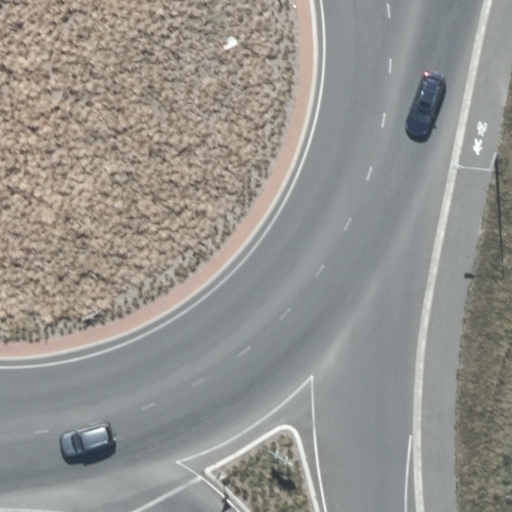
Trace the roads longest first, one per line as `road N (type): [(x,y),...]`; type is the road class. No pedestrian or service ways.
road 1 (trunk): [(354,169),(321,244),(270,303),(206,356),(132,393),(51,414)]
road 2 (tertiary): [(354,169),(354,287),(372,511)]
road 3 (tertiary): [(178,511),(51,414)]
road 4 (trunk): [(376,34),(373,94),(354,169)]
